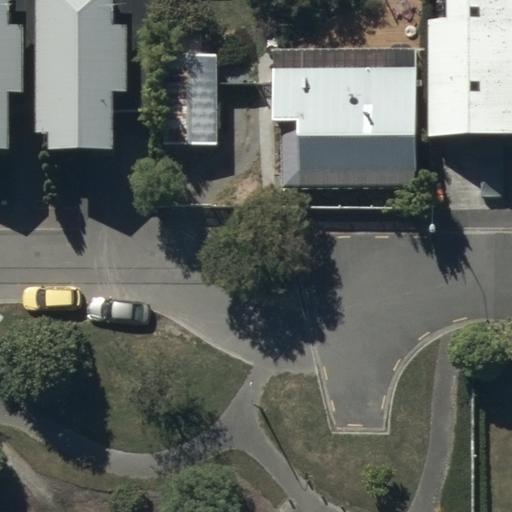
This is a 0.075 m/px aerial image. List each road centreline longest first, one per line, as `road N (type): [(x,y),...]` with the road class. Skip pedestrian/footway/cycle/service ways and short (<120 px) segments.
road 1 (unclassified): [(0,272),(135,272),(271,341),(307,341),(359,325)]
road 2 (residential): [(511,276),(415,282),(359,325)]
